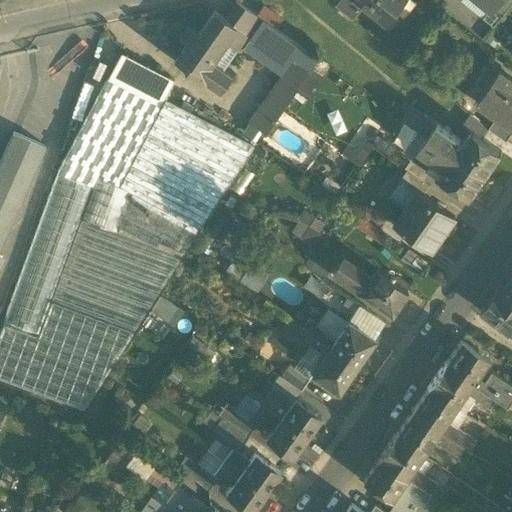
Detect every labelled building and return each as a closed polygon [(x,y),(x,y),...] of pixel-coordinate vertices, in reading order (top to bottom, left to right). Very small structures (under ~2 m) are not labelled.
[(340,0),(336,6),(353,19),(363,6),(355,0),(340,0)] [(355,0),(363,6),(387,25),(407,0),(355,0)] [(479,0),(461,0),(461,1),(483,19),(491,9),(479,0)] [(479,0),(491,9),(491,10),(499,0),(479,0)] [(511,0),(499,0),(491,10),(501,18),(511,3),(511,0)] [(233,26),(247,36),(260,18),(235,1),(223,18),(233,25),(233,26)] [(257,15),(275,28),(282,19),(264,6),(257,15)] [(491,9),(483,19),(493,27),(501,18),(491,10),(491,9)] [(214,11),(198,34),(192,43),(188,41),(188,42),(174,61),(219,91),(230,75),(222,70),(209,61),(223,41),(233,26),(233,25),(223,18),(214,11)] [(240,45),(281,75),(292,60),(301,47),(260,18),(247,36),(240,45)] [(179,36),(188,42),(188,41),(192,43),(198,34),(186,26),(179,36)] [(237,50),(240,45),(247,36),(233,26),(223,41),(237,50)] [(222,70),(237,50),(223,41),(209,61),(222,70)] [(317,58),(301,47),(292,60),(308,71),(311,68),(317,58)] [(180,256),(198,228),(183,220),(180,225),(129,197),(131,193),(119,187),(165,99),(164,98),(173,79),(120,52),(65,158),(57,172),(58,172),(93,185),(80,220),(180,256)] [(308,71),(292,60),(281,75),(248,122),(261,131),(265,133),(296,88),(308,71)] [(325,78),(311,68),(308,71),(296,88),(311,98),(325,78)] [(511,126),(511,80),(499,72),(477,103),(497,117),(511,126)] [(119,187),(131,193),(183,220),(198,228),(253,145),(189,111),(192,105),(183,101),(180,107),(165,99),(119,187)] [(396,113),(402,117),(411,106),(405,101),(396,113)] [(437,124),(411,106),(402,117),(418,129),(428,136),(437,124)] [(489,130),(488,130),(470,115),(462,126),(471,132),(482,139),(489,130)] [(511,126),(497,117),(488,130),(489,130),(506,142),(511,134),(511,126)] [(261,131),(248,122),(241,132),(254,141),(261,131)] [(428,136),(455,154),(461,146),(458,143),(460,140),(437,124),(428,136)] [(431,171),(439,177),(455,154),(428,136),(418,129),(402,151),(412,158),(431,171)] [(471,132),(461,146),(455,154),(485,175),(501,152),(482,139),(471,132)] [(13,133),(0,161),(0,260),(2,257),(0,256),(0,246),(45,146),(13,133)] [(372,143),(389,155),(394,146),(378,135),(372,143)] [(374,145),(364,138),(357,148),(349,150),(345,157),(359,167),(374,145)] [(485,175),(455,154),(439,177),(469,198),(485,175)] [(405,169),(407,170),(424,182),(431,171),(412,158),(405,169)] [(430,186),(424,182),(407,170),(400,181),(411,189),(412,188),(423,195),(430,186)] [(38,335),(50,301),(80,220),(93,185),(58,172),(3,322),(38,335)] [(407,232),(433,250),(455,218),(423,195),(412,188),(411,189),(400,181),(388,197),(400,205),(404,213),(397,223),(396,224),(407,232)] [(180,225),(183,220),(131,193),(129,197),(180,225)] [(303,208),(298,216),(319,231),(325,223),(303,208)] [(387,235),(359,215),(352,225),(380,245),(387,235)] [(381,228),(400,241),(407,232),(396,224),(397,223),(388,217),(381,228)] [(291,232),(308,243),(317,231),(300,219),(291,232)] [(181,257),(180,256),(80,220),(50,301),(132,331),(181,257)] [(303,265),(323,279),(329,269),(310,255),(303,265)] [(362,279),(366,282),(371,275),(344,256),(339,263),(362,279)] [(332,273),(360,292),(366,282),(362,279),(339,263),(332,273)] [(267,275),(248,264),(238,282),(257,292),(267,275)] [(371,275),(366,282),(360,292),(391,313),(406,291),(375,270),(371,275)] [(511,272),(511,274),(511,273),(511,276),(503,289),(499,286),(481,310),(510,331),(511,328),(511,272)] [(151,309),(158,314),(167,301),(160,296),(151,309)] [(0,379),(82,409),(132,331),(50,301),(38,335),(3,322),(0,330),(0,379)] [(182,312),(167,301),(158,314),(174,324),(182,312)] [(354,325),(373,339),(385,321),(358,303),(347,321),(354,325)] [(328,307),(316,324),(326,331),(325,333),(334,339),(347,321),(328,307)] [(302,328),(329,347),(334,339),(325,333),(326,331),(316,324),(309,318),(302,328)] [(283,329),(296,338),(302,328),(289,319),(283,329)] [(347,321),(334,339),(329,347),(355,365),(373,339),(354,325),(347,321)] [(315,349),(323,355),(329,347),(302,328),(296,338),(307,346),(313,351),(315,349)] [(214,351),(192,335),(185,346),(206,362),(214,351)] [(445,362),(444,363),(496,398),(506,405),(511,395),(511,384),(489,369),(482,379),(478,376),(489,360),(460,340),(445,363),(445,362)] [(313,351),(307,346),(293,367),(308,378),(311,374),(323,355),(315,349),(313,351)] [(355,365),(329,347),(323,355),(311,374),(337,391),(355,365)] [(489,408),(496,398),(444,363),(427,387),(456,407),(465,392),(474,398),(489,408)] [(289,365),(280,377),(287,381),(300,390),(308,378),(293,367),(289,365)] [(280,390),(281,389),(287,381),(280,377),(278,375),(272,385),(280,390)] [(300,390),(287,381),(281,389),(294,398),(300,390)] [(258,402),(260,403),(280,418),(294,398),(281,389),(280,390),(272,385),(258,402)] [(446,421),(456,407),(427,387),(427,388),(411,412),(463,446),(469,437),(457,428),(446,421)] [(120,411),(133,402),(126,390),(112,398),(120,411)] [(260,403),(258,402),(245,392),(233,409),(235,410),(248,419),(251,415),(260,403)] [(465,392),(456,407),(464,412),(474,398),(465,392)] [(294,398),(280,418),(306,437),(320,417),(294,398)] [(218,412),(228,419),(235,410),(233,409),(225,403),(218,412)] [(291,456),(306,437),(280,418),(260,403),(251,415),(271,429),(265,437),(291,456)] [(466,414),(464,412),(456,407),(446,421),(457,428),(466,414)] [(228,419),(227,421),(247,436),(255,425),(248,419),(235,410),(228,419)] [(240,447),(247,436),(227,421),(218,414),(217,416),(212,412),(204,423),(240,447)] [(456,456),(463,446),(411,412),(395,435),(395,434),(394,435),(423,455),(432,440),(456,456)] [(152,422),(139,413),(131,423),(144,433),(152,422)] [(413,469),(423,455),(394,435),(378,459),(429,494),(436,485),(423,476),(413,469)] [(206,448),(222,460),(231,449),(214,437),(206,448)] [(156,463),(137,448),(124,465),(143,479),(149,472),(156,463)] [(222,460),(206,448),(196,461),(213,473),(214,472),(222,460)] [(231,449),(222,460),(239,472),(249,460),(232,448),(231,449)] [(249,460),(239,472),(266,491),(280,472),(254,453),(249,460)] [(432,461),(423,455),(413,469),(423,476),(432,461)] [(52,462),(39,456),(32,471),(44,477),(52,462)] [(177,467),(208,490),(216,479),(185,456),(177,467)] [(161,480),(172,487),(181,472),(160,457),(156,463),(149,472),(161,480)] [(422,504),(429,494),(378,459),(377,460),(363,482),(391,501),(401,486),(407,490),(405,493),(422,504)] [(214,472),(231,484),(239,472),(222,460),(214,472)] [(251,511),(266,491),(239,472),(231,484),(225,492),(251,511)] [(152,494),(162,501),(163,501),(172,487),(161,480),(152,494)] [(401,486),(391,501),(393,502),(386,511),(387,511),(392,511),(398,504),(410,511),(441,511),(446,505),(429,494),(422,504),(405,493),(407,490),(401,486)] [(172,487),(163,501),(178,511),(203,511),(202,511),(205,506),(193,497),(192,499),(177,490),(172,487)] [(178,511),(163,501),(162,501),(152,494),(141,510),(143,511),(178,511)] [(364,511),(351,503),(344,511),(364,511)]
